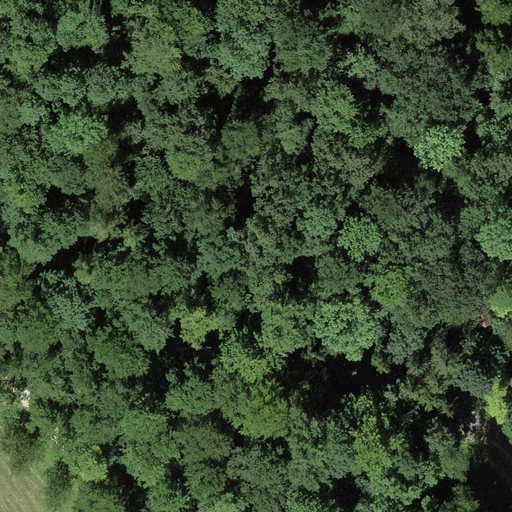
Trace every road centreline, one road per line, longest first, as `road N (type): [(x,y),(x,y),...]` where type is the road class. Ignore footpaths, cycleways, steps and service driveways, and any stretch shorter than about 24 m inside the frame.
road 1 (track): [(511,449),(418,397),(240,353),(140,309),(75,274),(0,217)]
road 2 (track): [(115,511),(0,361)]
